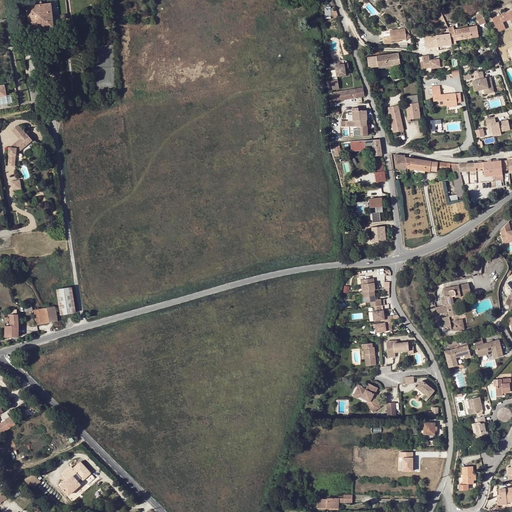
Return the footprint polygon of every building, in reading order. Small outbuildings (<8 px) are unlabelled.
[(36,5),(27,6),(30,29),(53,26),(50,3),(42,4),(41,0),(39,0),(36,0),(36,5)] [(436,13),(437,13),(441,22),(440,22),(442,27),(447,25),(437,4),(433,6),(436,13)] [(505,28),(504,24),(503,22),(510,19),(511,22),(511,24),(511,10),(507,12),(508,14),(500,17),(500,16),(492,19),(497,32),(505,28)] [(485,23),(482,13),(475,15),(479,25),(485,23)] [(477,26),(469,27),(471,38),(479,36),(477,26)] [(453,27),(448,27),(449,34),(451,44),(456,43),(456,40),(468,38),(466,27),(454,30),(453,27)] [(390,35),(391,41),(399,40),(406,39),(405,34),(405,28),(389,31),(390,35)] [(437,46),(451,44),(449,34),(435,36),(437,46)] [(437,46),(435,36),(423,37),(425,47),(431,46),(437,46)] [(425,47),(423,37),(416,38),(417,47),(425,47)] [(34,45),(23,47),(26,60),(37,57),(34,45)] [(385,55),(386,65),(400,63),(398,53),(385,55)] [(377,67),(386,65),(385,55),(367,57),(368,68),(377,67)] [(347,63),(335,65),(336,70),(337,76),(346,75),(344,68),(346,68),(348,67),(347,63)] [(488,93),(493,92),(489,77),(483,79),(481,71),(473,73),(475,81),(472,81),(474,91),(483,89),(487,88),(488,93)] [(7,84),(0,85),(0,96),(9,95),(7,84)] [(363,89),(332,94),(333,101),(364,96),(363,89)] [(440,91),(432,92),(433,101),(439,101),(439,106),(447,105),(447,107),(452,107),(452,104),(457,103),(456,93),(441,95),(440,91)] [(0,96),(0,104),(15,102),(13,94),(9,95),(0,96)] [(417,95),(405,97),(406,104),(418,102),(417,95)] [(406,104),(407,119),(410,119),(420,118),(418,102),(406,104)] [(393,133),(401,131),(403,131),(398,105),(388,107),(393,133)] [(367,110),(352,111),(352,120),(357,120),(357,126),(367,125),(367,110)] [(495,119),(485,121),(487,126),(490,125),(491,129),(492,136),(501,134),(501,133),(510,131),(508,121),(496,124),(495,119)] [(368,135),(367,125),(357,126),(357,120),(352,120),(348,120),(345,121),(346,127),(349,126),(353,126),(353,136),(368,135)] [(11,131),(19,139),(26,133),(18,125),(11,131)] [(8,165),(15,166),(16,154),(33,140),(26,133),(19,139),(9,147),(8,165)] [(382,155),(379,139),(362,140),(364,150),(367,149),(367,146),(372,145),(374,156),(382,155)] [(405,157),(405,155),(394,154),(397,169),(407,168),(412,169),(425,171),(430,171),(430,170),(436,171),(437,167),(450,168),(450,163),(432,161),(405,157)] [(494,175),(503,175),(502,170),(508,170),(507,160),(491,162),(490,162),(490,169),(493,169),(494,175)] [(383,161),(376,162),(378,173),(375,173),(376,183),(386,181),(385,175),(383,161)] [(487,162),(458,164),(459,168),(460,172),(476,171),(475,170),(475,168),(483,167),(483,169),(484,176),(494,175),(493,169),(490,169),(490,162),(487,162)] [(460,172),(459,168),(452,168),(454,178),(462,178),(460,172)] [(465,195),(462,178),(454,178),(453,178),(457,194),(457,197),(465,195)] [(10,181),(12,191),(22,189),(20,179),(10,181)] [(371,213),(372,222),(380,221),(380,212),(383,212),(381,198),(369,199),(370,207),(376,206),(376,212),(371,213)] [(511,241),(511,230),(509,231),(506,223),(501,228),(498,231),(501,239),(506,237),(508,243),(511,241)] [(384,226),(372,227),(372,236),(371,236),(370,238),(370,240),(370,241),(371,242),(372,242),(386,240),(384,226)] [(509,275),(507,273),(506,274),(503,278),(501,283),(499,287),(499,290),(502,290),(503,285),(504,283),(507,279),(508,277),(509,275)] [(370,303),(371,308),(382,306),(381,300),(377,300),(376,300),(375,297),(374,291),(378,290),(378,286),(376,286),(374,286),(374,283),(373,279),(362,281),(364,292),(362,292),(360,293),(361,304),(370,303)] [(448,311),(449,316),(458,314),(455,302),(453,302),(452,298),(471,294),(469,283),(443,289),(445,299),(441,299),(443,305),(447,305),(448,311)] [(72,287),(56,289),(60,315),(75,313),(72,287)] [(447,305),(443,305),(435,307),(436,310),(439,313),(448,311),(447,305)] [(49,322),(57,321),(54,306),(47,307),(49,322)] [(36,324),(49,322),(47,307),(34,310),(36,324)] [(384,318),(384,315),(383,311),(377,312),(372,313),(374,322),(384,321),(385,324),(375,325),(376,329),(376,334),(386,332),(385,327),(392,326),(393,326),(392,317),(386,318),(384,318)] [(10,314),(10,321),(10,326),(5,326),(5,337),(18,336),(18,314),(10,314)] [(451,326),(449,316),(442,318),(444,327),(451,326)] [(453,326),(454,327),(454,328),(455,328),(455,329),(461,330),(464,330),(462,319),(454,321),(455,325),(453,326)] [(483,343),(482,337),(474,339),(477,354),(487,351),(492,350),(494,357),(503,355),(499,339),(492,341),(492,342),(489,343),(489,342),(483,343)] [(387,343),(389,359),(396,358),(396,354),(410,352),(410,355),(415,354),(414,344),(409,345),(409,343),(399,344),(397,342),(387,343)] [(373,344),(363,345),(363,349),(365,349),(366,367),(376,366),(375,348),(373,348),(373,344)] [(455,357),(460,355),(470,353),(468,345),(444,351),(449,367),(457,365),(455,357)] [(496,395),(502,395),(502,392),(505,392),(510,392),(509,386),(509,382),(511,383),(511,378),(497,379),(497,386),(495,386),(496,395)] [(422,381),(417,388),(429,399),(435,392),(422,381)] [(359,385),(355,393),(357,394),(357,396),(366,400),(368,403),(367,404),(373,412),(380,407),(372,397),(374,394),(375,395),(378,388),(368,384),(366,389),(359,385)] [(479,396),(470,398),(472,407),(470,408),(468,409),(469,414),(483,411),(479,396)] [(388,412),(397,411),(396,403),(387,404),(388,412)] [(432,411),(424,411),(424,417),(438,417),(438,407),(432,407),(432,411)] [(484,416),(474,418),(475,422),(471,423),(473,429),(475,429),(477,437),(486,435),(485,431),(484,426),(484,422),(486,422),(484,416)] [(0,423),(0,433),(9,428),(16,424),(11,417),(5,421),(0,423)] [(434,430),(434,426),(434,422),(423,422),(423,433),(428,433),(434,433),(434,430)] [(407,451),(400,451),(400,457),(402,457),(402,471),(412,471),(412,457),(407,457),(407,451)] [(67,480),(61,486),(68,495),(81,484),(78,481),(82,478),(71,466),(62,474),(67,480)] [(462,466),(463,477),(463,483),(459,483),(460,489),(468,489),(468,488),(468,484),(473,483),(473,480),(473,473),(473,466),(462,466)] [(24,484),(32,491),(39,484),(30,476),(22,481),(24,484)] [(22,481),(8,491),(9,493),(24,484),(22,481)] [(511,487),(500,488),(500,495),(500,497),(498,497),(498,504),(507,504),(507,502),(511,501),(511,487)] [(327,508),(335,508),(335,502),(336,502),(337,497),(327,497),(327,498),(317,498),(317,508),(327,508)]
